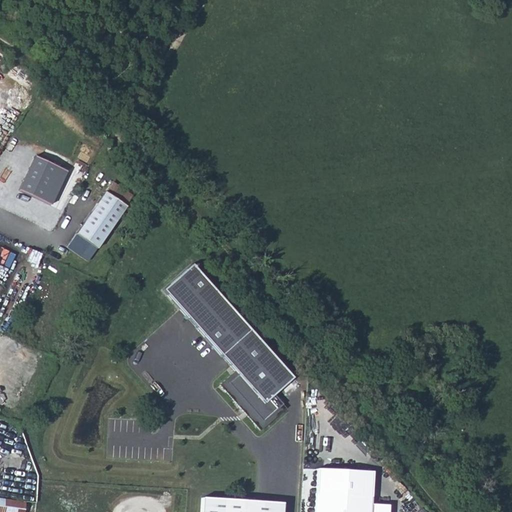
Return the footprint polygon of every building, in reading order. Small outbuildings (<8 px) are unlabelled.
[(34,156),(19,188),(53,205),(66,171),(34,156)] [(106,191),(122,199),(127,189),(111,181),(106,191)] [(104,192),(67,247),(89,262),(125,206),(104,192)] [(241,375),(227,387),(262,426),(276,413),(267,403),(294,379),(193,264),(164,288),(241,375)] [(313,511),(370,511),(371,496),(314,493),(313,511)] [(198,511),(277,511),(278,503),(259,502),(249,502),(249,496),(239,496),(238,501),(199,499),(198,511)] [(0,498),(0,511),(22,511),(24,502),(0,498)]
